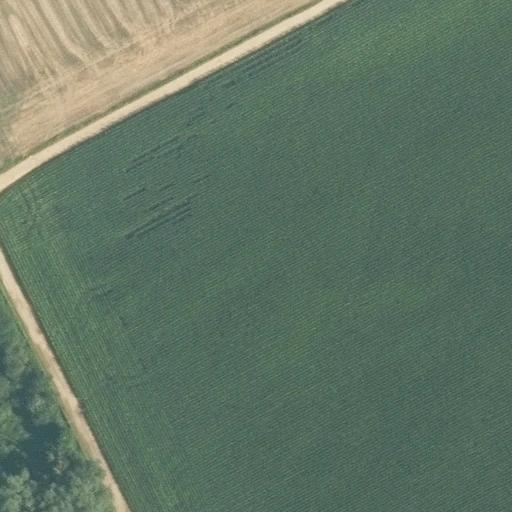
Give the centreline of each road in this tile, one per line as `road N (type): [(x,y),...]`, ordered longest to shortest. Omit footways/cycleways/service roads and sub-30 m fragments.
road 1 (track): [(0,184),(344,0)]
road 2 (track): [(0,265),(120,511)]
